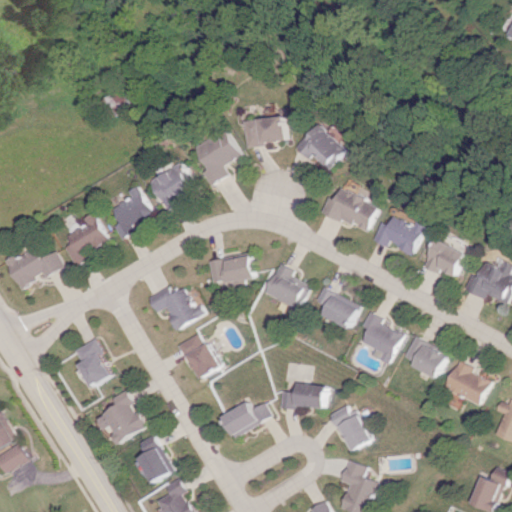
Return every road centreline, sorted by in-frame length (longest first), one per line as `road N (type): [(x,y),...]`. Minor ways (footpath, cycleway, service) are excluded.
road 1 (residential): [(76,307),(203,228),(270,221),(511,348)]
road 2 (residential): [(111,286),(251,511)]
road 3 (tertiary): [(116,511),(0,329)]
road 4 (residential): [(230,480),(286,447),(316,450),(320,467),(306,483),(257,511)]
